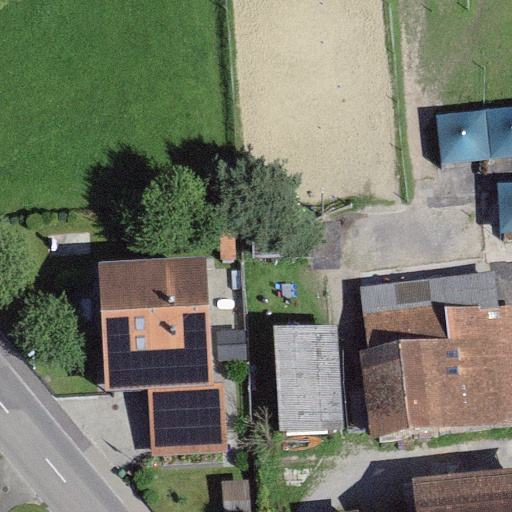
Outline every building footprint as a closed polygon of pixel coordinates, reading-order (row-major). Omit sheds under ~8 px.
[(511,112),(446,116),(449,163),(511,158),(511,112)] [(489,274),(358,284),(370,441),(511,430),(511,390),(505,306),(492,307),(489,274)] [(214,295),(107,300),(113,428),(151,426),(154,489),(224,485),(214,295)] [(333,330),(277,332),(279,435),(336,433),(333,330)] [(380,511),(380,505),(326,510),(325,511),(511,511),(511,486),(417,495),(418,511),(380,511)]
